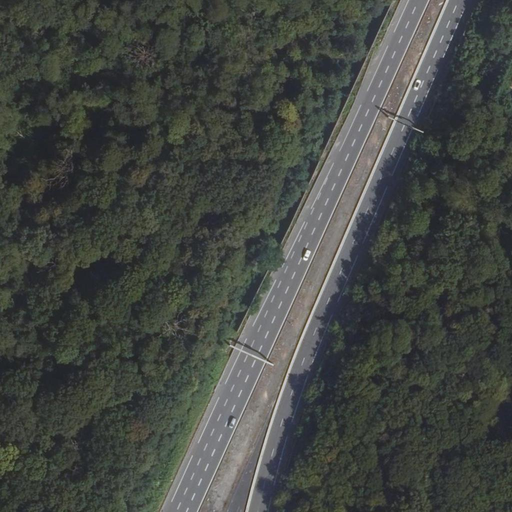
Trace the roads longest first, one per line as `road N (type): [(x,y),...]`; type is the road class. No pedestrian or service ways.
road 1 (trunk): [(412,0),(184,511)]
road 2 (trunk): [(258,511),(315,334),(459,0)]
